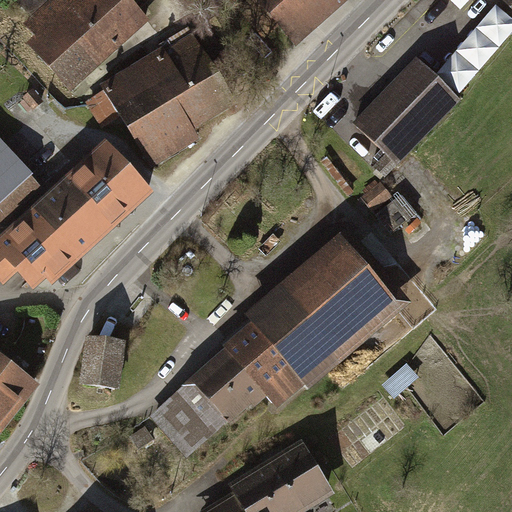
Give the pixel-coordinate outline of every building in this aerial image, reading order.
[(76,96),(154,25),(131,0),(27,0),(21,6),(36,23),(29,29),(40,41),(32,48),(76,96)] [(349,0),(255,0),(259,5),(246,16),(271,44),(286,31),(305,52),(356,7),(349,0)] [(449,0),(461,11),(472,0),(449,0)] [(511,0),(502,0),(511,9),(511,0)] [(511,20),(497,8),(437,77),(459,96),(511,35),(511,20)] [(198,37),(108,90),(112,96),(92,107),(107,134),(127,122),(159,175),(209,146),(203,137),(243,113),(198,37)] [(462,103),(416,59),(352,125),(385,157),(374,169),(386,181),(462,103)] [(45,107),(36,97),(26,106),(35,116),(45,107)] [(0,225),(40,189),(0,144),(0,225)] [(109,150),(63,193),(83,215),(86,211),(107,234),(151,195),(109,150)] [(366,203),(380,218),(399,201),(385,186),(383,188),(379,184),(366,195),(370,199),(366,203)] [(63,193),(37,216),(77,261),(107,234),(86,211),(83,215),(63,193)] [(77,261),(37,216),(0,249),(0,265),(11,278),(18,271),(33,288),(45,277),(52,284),(77,261)] [(229,353),(156,414),(175,436),(186,427),(203,447),(253,405),(258,410),(270,400),(281,412),(309,388),(313,392),(415,306),(351,230),(247,318),(254,326),(226,349),(229,353)] [(123,344),(92,341),(87,386),(118,390),(123,344)] [(0,439),(0,440),(38,391),(0,362),(0,439)] [(395,386),(386,393),(396,405),(404,398),(395,386)] [(157,446),(148,431),(133,440),(143,455),(157,446)] [(238,487),(242,493),(253,511),(318,511),(341,498),(307,445),(238,487)] [(253,511),(242,493),(210,511),(253,511)]
